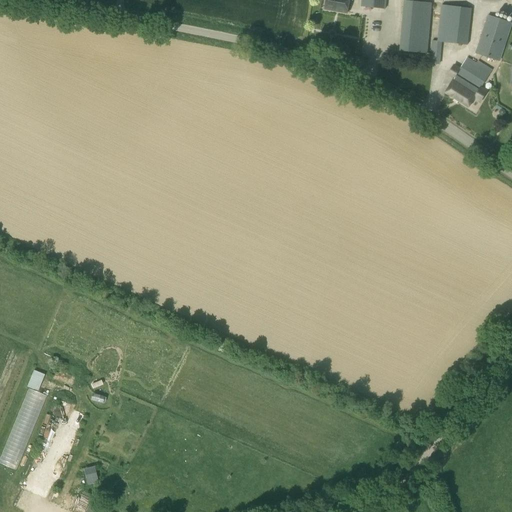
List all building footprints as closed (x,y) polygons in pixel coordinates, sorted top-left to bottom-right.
[(347,13),(349,0),(326,0),(325,9),(347,13)] [(385,9),(386,0),(361,0),(361,7),(385,9)] [(426,53),(431,3),(405,0),(400,51),(426,53)] [(438,35),(437,41),(441,42),(468,45),(472,9),(441,6),(438,35)] [(500,61),(511,23),(487,15),(475,53),(500,61)] [(441,53),(431,52),(430,63),(440,64),(441,53)] [(476,64),(467,58),(460,69),(454,65),(448,75),(455,79),(445,92),(468,107),(469,107),(474,99),(479,102),(487,91),(481,87),(491,70),(478,62),(476,64)] [(94,466),(83,469),(87,486),(98,483),(94,466)] [(110,511),(91,502),(86,511),(110,511)]
